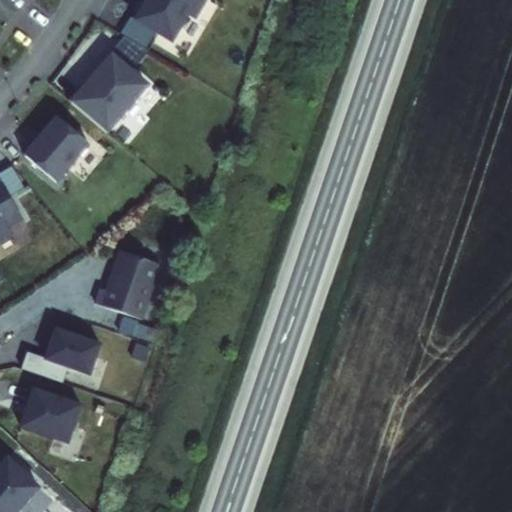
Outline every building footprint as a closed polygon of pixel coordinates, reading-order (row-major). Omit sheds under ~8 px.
[(137,0),(128,17),(167,40),(183,14),(191,18),(201,0),(137,0)] [(80,87),(76,84),(63,99),(102,132),(142,84),(108,55),(80,87)] [(30,143),(29,142),(18,154),(50,182),(83,143),(53,117),(30,143)] [(0,238),(10,233),(4,224),(17,217),(0,187),(0,238)] [(102,290),(96,288),(91,303),(137,318),(156,264),(115,250),(102,290)] [(114,330),(119,316),(95,308),(91,322),(114,330)] [(133,321),(119,316),(114,330),(129,335),(133,321)] [(39,357),(21,351),(15,367),(58,381),(63,366),(85,373),(95,343),(49,327),(39,357)] [(27,387),(21,403),(24,404),(16,426),(64,442),(76,404),(27,387)] [(0,511),(10,511),(34,486),(3,457),(0,460),(0,511)]
